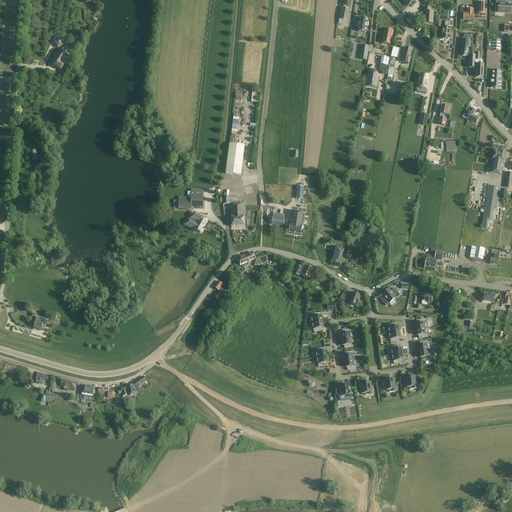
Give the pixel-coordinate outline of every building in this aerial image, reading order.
[(351,0),(341,0),(342,1),(344,2),(343,8),(341,8),(339,19),(345,20),(347,6),(350,7),(351,0)] [(496,1),(496,7),(498,7),(498,12),(511,13),(511,5),(503,5),(503,1),(496,1)] [(424,23),(433,24),(433,12),(430,12),(431,8),(424,8),(424,12),(425,12),(424,23)] [(473,23),(473,21),(474,13),(473,13),(473,10),(466,10),(466,14),(464,13),(463,20),(468,20),(468,23),(473,23)] [(448,17),(439,16),(439,27),(442,27),(441,39),(449,39),(450,27),(447,27),(448,17)] [(368,26),(369,23),(367,23),(368,19),(360,18),(359,25),(357,25),(357,28),(358,28),(358,32),(366,33),(367,26),(368,26)] [(392,36),(393,30),(385,29),(382,43),(390,45),(392,36)] [(57,49),(59,48),(64,47),(65,40),(58,37),(54,43),(57,49)] [(469,40),(463,39),(460,56),(467,57),(468,49),(466,49),(466,46),(468,46),(469,40)] [(492,41),(492,51),(500,52),(501,41),(492,41)] [(412,49),(405,47),(403,56),(402,56),(401,62),(405,63),(405,64),(408,64),(409,64),(411,58),(410,58),(412,49)] [(61,70),(70,55),(59,48),(50,64),(61,70)] [(380,65),(380,68),(387,70),(387,66),(389,58),(381,57),(380,65)] [(369,69),(366,87),(376,88),(378,77),(377,75),(374,75),(374,70),(369,69)] [(501,71),(492,71),(491,81),(491,83),(491,88),(495,88),(495,89),(496,89),(496,88),(500,88),(501,87),(501,86),(501,85),(501,84),(501,83),(501,82),(501,71)] [(428,76),(420,74),(419,79),(418,78),(418,82),(417,87),(423,88),(422,93),(426,94),(427,84),(428,76)] [(443,118),(443,115),(447,115),(449,107),(442,105),(440,114),(439,117),(438,117),(436,125),(445,126),(447,119),(443,118)] [(464,114),(471,118),(470,121),(476,123),(477,119),(472,117),(476,111),(477,109),(472,106),(469,111),(466,109),(464,114)] [(428,117),(420,116),(419,122),(423,123),(422,127),(426,128),(428,117)] [(225,175),(240,177),(243,147),(228,146),(225,175)] [(502,149),(500,151),(494,150),(493,160),(491,172),(501,174),(503,162),(505,151),(504,150),(502,149)] [(247,194),(253,192),(252,189),(249,190),(248,186),(257,184),(257,181),(245,184),(247,194)] [(487,230),(491,208),(497,209),(500,188),(488,186),(483,218),(481,229),(487,230)] [(178,197),(178,200),(178,209),(191,210),(191,207),(203,208),(204,190),(191,189),(190,197),(178,197)] [(232,205),(232,208),(231,208),(231,217),(231,227),(244,227),(244,216),(244,203),(237,203),(237,204),(232,205)] [(304,213),(292,211),(290,225),(289,233),(301,235),(302,227),(304,213)] [(208,219),(194,212),(190,220),(191,221),(190,223),(187,221),(185,225),(201,233),(208,219)] [(272,217),(271,225),(283,226),(284,218),(272,217)] [(342,257),(343,253),(344,249),(335,247),(334,251),(330,265),(339,267),(340,263),(341,264),(343,257),(342,257)] [(473,258),(474,258),(474,261),(482,263),(483,260),(485,249),(475,248),(473,258)] [(491,251),(490,258),(489,264),(498,266),(499,259),(500,253),(501,252),(494,251),(491,251)] [(266,254),(254,257),(252,253),(237,259),(239,265),(253,260),(254,266),(268,263),(266,254)] [(434,271),(436,261),(426,259),(425,269),(434,271)] [(299,277),(300,274),(302,268),(296,266),(294,271),(293,274),(299,277)] [(304,269),(302,268),(300,274),(302,275),(309,278),(313,269),(306,266),(304,269)] [(214,288),(218,291),(218,292),(222,295),(226,289),(222,285),(223,285),(218,281),(216,285),(214,288)] [(389,289),(382,295),(389,304),(396,298),(389,289)] [(348,303),(357,306),(361,296),(352,293),(348,303)] [(494,303),(495,295),(483,293),(482,302),(494,303)] [(433,295),(426,294),(426,296),(425,296),(424,301),(427,302),(427,303),(431,304),(433,295)] [(417,297),(411,295),(409,304),(416,305),(417,297)] [(47,311),(45,317),(55,320),(57,314),(47,311)] [(311,317),(311,323),(323,322),(322,316),(320,316),(320,313),(311,314),(312,317),(311,317)] [(415,324),(416,330),(427,328),(426,322),(425,322),(425,319),(416,321),(417,324),(415,324)] [(42,330),(42,329),(45,330),(47,323),(43,322),(43,324),(36,322),(34,328),(35,328),(35,329),(37,330),(38,329),(42,330)] [(323,328),(323,322),(311,323),(312,329),(313,329),(314,332),(322,331),(322,328),(323,328)] [(472,328),(473,323),(468,322),(467,327),(464,326),(463,332),(475,334),(476,328),(472,328)] [(388,328),(388,334),(400,332),(399,326),(397,326),(397,323),(388,324),(389,327),(388,328)] [(428,334),(427,328),(416,330),(417,336),(418,336),(419,339),(427,337),(427,334),(428,334)] [(341,334),(342,340),(353,338),(352,332),(351,332),(351,330),(342,331),(342,334),(341,334)] [(400,338),(400,332),(388,334),(389,340),(390,339),(391,342),(399,341),(399,338),(400,338)] [(354,344),(353,338),(342,340),(342,346),(344,346),(344,349),(353,347),(353,345),(354,344)] [(418,346),(419,352),(430,350),(429,344),(428,344),(428,341),(419,343),(419,346),(418,346)] [(391,349),(391,356),(403,354),(402,348),(400,348),(400,345),(391,346),(392,349),(391,349)] [(315,352),(316,358),(327,357),(326,351),(325,351),(325,348),(316,349),(316,352),(315,352)] [(431,356),(430,350),(419,352),(420,358),(421,358),(422,361),(430,359),(430,356),(431,356)] [(344,356),(345,362),(356,360),(355,354),(354,354),(354,351),(345,353),(345,356),(344,356)] [(403,360),(403,354),(391,356),(392,362),(393,361),(394,364),(402,363),(402,360),(403,360)] [(328,363),(327,357),(316,358),(317,364),(318,364),(318,367),(327,366),(327,363),(328,363)] [(357,366),(356,360),(345,362),(345,368),(347,368),(347,371),(356,369),(356,366),(357,366)] [(48,377),(48,376),(37,374),(36,383),(42,385),(43,381),(48,382),(48,377)] [(410,389),(417,389),(415,376),(405,378),(406,388),(410,387),(410,389)] [(135,383),(127,387),(129,397),(136,394),(135,390),(143,385),(142,385),(146,382),(143,377),(135,382),(135,383)] [(68,392),(69,389),(75,391),(77,386),(74,385),(74,384),(62,379),(60,386),(64,387),(63,390),(68,392)] [(389,392),(396,391),(394,379),(384,381),(385,390),(389,390),(389,392)] [(366,395),(372,395),(371,382),(361,384),(362,394),(365,393),(366,395)] [(339,394),(340,401),(350,400),(350,398),(351,398),(350,385),(340,387),(340,389),(336,390),(337,394),(339,394)] [(84,395),(83,399),(92,401),(95,387),(86,386),(85,392),(82,391),(82,395),(84,395)] [(127,387),(126,387),(125,386),(120,387),(121,390),(118,390),(119,395),(122,395),(123,397),(128,396),(128,395),(128,397),(129,397),(127,387)] [(99,394),(108,394),(107,398),(115,398),(115,393),(114,393),(114,391),(112,391),(108,391),(108,388),(99,388),(99,394)] [(49,400),(49,395),(50,391),(47,391),(46,395),(43,394),(43,399),(41,399),(41,402),(43,402),(49,403),(49,400)]
